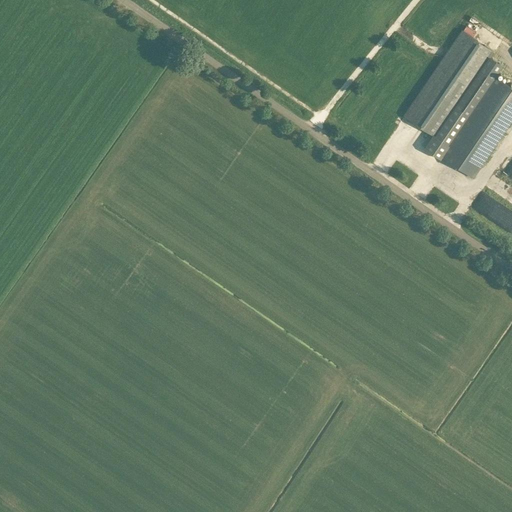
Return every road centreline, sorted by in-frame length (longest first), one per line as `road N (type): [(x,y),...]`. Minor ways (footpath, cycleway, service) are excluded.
road 1 (unclassified): [(511,268),(124,0)]
road 2 (track): [(418,0),(312,130)]
